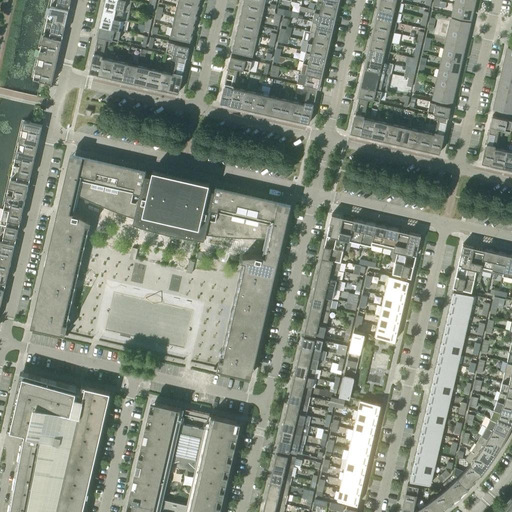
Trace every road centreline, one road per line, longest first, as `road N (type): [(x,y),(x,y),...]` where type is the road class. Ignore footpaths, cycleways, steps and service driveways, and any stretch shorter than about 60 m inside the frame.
road 1 (residential): [(379,511),(445,221)]
road 2 (residential): [(54,132),(316,194)]
road 3 (residential): [(54,132),(6,343)]
road 4 (residential): [(269,400),(316,194)]
road 5 (residential): [(458,171),(497,0)]
road 6 (residential): [(328,140),(360,0)]
road 7 (residential): [(109,511),(139,372)]
road 8 (residential): [(328,140),(195,109)]
road 9 (residential): [(139,372),(6,343)]
road 10 (residential): [(458,171),(328,140)]
road 11 (residential): [(269,400),(139,372)]
road 12 (residential): [(195,109),(66,79)]
road 13 (residential): [(316,194),(445,221)]
